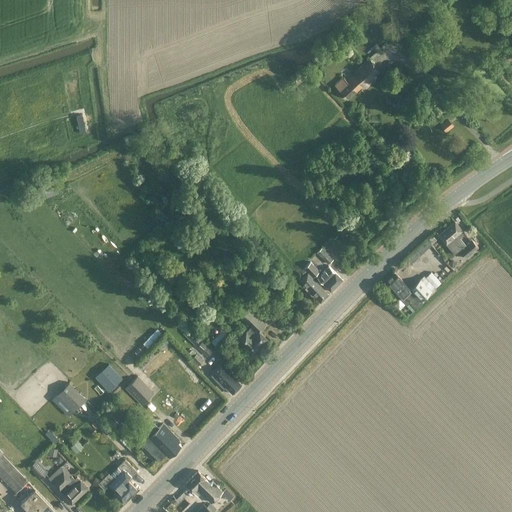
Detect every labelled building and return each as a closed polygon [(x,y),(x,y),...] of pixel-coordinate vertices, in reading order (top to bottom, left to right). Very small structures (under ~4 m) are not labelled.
[(371,47),(376,52),(380,48),(376,42),(371,47)] [(363,85),(365,88),(381,74),(369,59),(345,80),(342,77),(334,84),(347,98),(363,85)] [(75,115),(80,131),(86,129),(81,114),(75,115)] [(454,126),(448,119),(440,125),(446,132),(454,126)] [(55,181),(43,185),(46,196),(59,192),(55,181)] [(472,252),(459,237),(464,233),(454,221),(438,234),(446,243),(448,246),(455,255),(456,254),(459,252),(464,258),(472,252)] [(338,244),(342,240),(337,234),(333,238),(338,244)] [(322,248),(317,254),(327,264),(333,259),(322,248)] [(310,262),(304,267),(308,271),(312,276),(314,274),(318,270),(310,262)] [(318,270),(314,274),(317,277),(331,291),(342,279),(329,266),(323,272),(320,269),(319,270),(318,270)] [(312,276),(308,271),(304,275),(299,279),(306,286),(305,288),(311,294),(312,293),(320,301),(328,293),(311,276),(312,276)] [(393,271),(383,281),(400,298),(402,296),(414,310),(423,301),(433,292),(431,291),(435,287),(425,277),(423,275),(420,278),(409,288),(393,271)] [(431,272),(425,277),(435,287),(441,282),(431,272)] [(259,294),(249,304),(267,323),(277,313),(259,294)] [(241,299),(231,308),(251,327),(246,332),(245,331),(239,338),(253,352),(267,338),(259,330),(266,324),(241,299)] [(177,320),(182,315),(175,308),(170,313),(177,320)] [(189,326),(183,332),(194,344),(200,338),(189,326)] [(212,350),(205,344),(201,341),(196,347),(207,356),(212,350)] [(191,357),(198,365),(204,360),(196,352),(191,357)] [(225,386),(231,393),(241,384),(235,378),(238,376),(223,361),(211,372),(213,373),(211,375),(223,387),(225,386)] [(108,363),(95,376),(108,391),(122,378),(108,363)] [(141,404),(142,403),(152,393),(153,392),(138,376),(137,377),(127,387),(126,387),(141,404)] [(85,399),(69,382),(56,394),(73,411),(85,399)] [(180,440),(163,423),(146,440),(153,447),(152,448),(156,452),(153,455),(157,459),(159,459),(165,454),(168,456),(180,444),(178,442),(180,440)] [(74,432),(71,428),(68,431),(67,430),(59,437),(63,442),(74,432)] [(76,452),(83,446),(77,439),(70,446),(76,452)] [(56,456),(57,448),(50,447),(48,454),(56,456)] [(0,449),(0,475),(15,491),(27,480),(2,454),(3,453),(0,449)] [(28,466),(40,478),(47,471),(36,459),(28,466)] [(123,460),(117,466),(121,471),(119,473),(116,476),(114,478),(108,473),(98,482),(104,488),(108,484),(115,491),(113,493),(122,501),(136,487),(128,479),(131,476),(136,471),(124,459),(123,460)] [(74,478),(61,465),(48,478),(71,502),(87,487),(76,476),(74,478)] [(210,483),(197,470),(185,483),(197,495),(201,492),(210,501),(222,490),(212,481),(210,483)] [(34,488),(20,502),(29,511),(55,511),(57,511),(34,488)] [(195,511),(213,511),(204,503),(195,511)]
